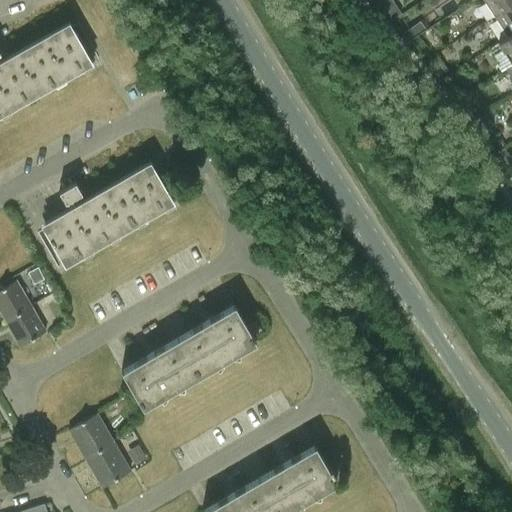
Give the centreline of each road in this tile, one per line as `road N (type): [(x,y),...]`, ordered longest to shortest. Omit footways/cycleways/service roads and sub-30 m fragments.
road 1 (secondary): [(511,448),(220,0)]
road 2 (residential): [(251,248),(178,128),(160,116),(132,118),(0,197)]
road 3 (residential): [(10,388),(251,248)]
road 4 (residential): [(129,511),(338,393)]
road 5 (residential): [(338,393),(251,248)]
road 6 (residential): [(410,511),(338,393)]
